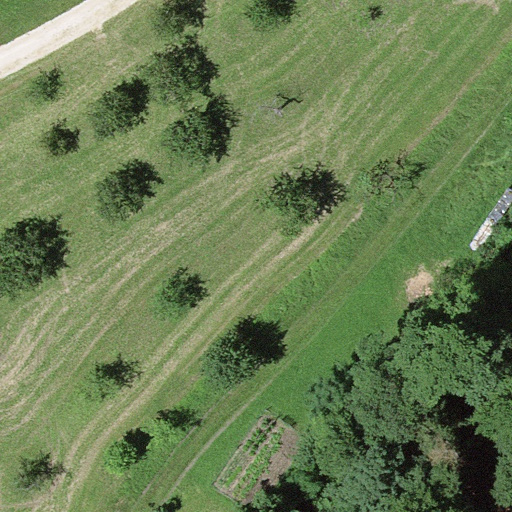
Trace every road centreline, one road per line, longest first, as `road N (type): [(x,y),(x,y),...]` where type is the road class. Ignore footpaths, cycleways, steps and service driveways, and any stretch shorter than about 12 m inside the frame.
road 1 (track): [(229,511),(429,204),(511,93)]
road 2 (track): [(114,0),(0,64)]
